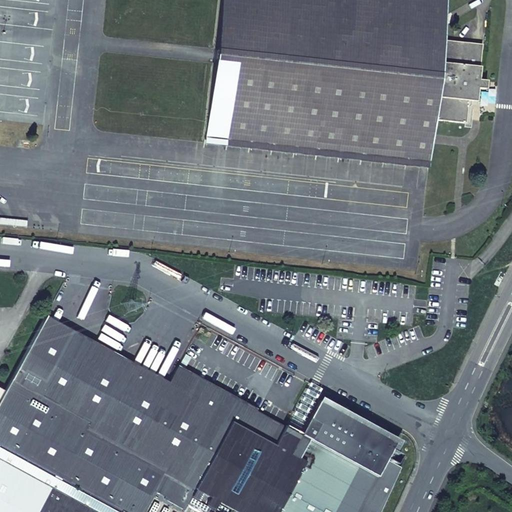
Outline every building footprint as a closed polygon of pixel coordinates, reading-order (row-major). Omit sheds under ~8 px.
[(428,169),(429,161),(433,122),(466,125),(468,103),(469,86),(474,86),(474,90),(476,90),(484,91),(485,82),(477,82),(481,47),(442,42),(446,0),(219,0),(205,139),(405,162),(405,167),(428,169)] [(469,86),(468,103),(475,104),(476,90),(474,90),(474,86),(469,86)] [(405,162),(205,139),(204,144),(405,167),(405,162)] [(69,346),(76,334),(44,317),(38,329),(69,346)] [(0,399),(0,447),(89,495),(119,511),(168,511),(170,508),(161,503),(149,496),(157,481),(162,473),(177,481),(195,491),(209,498),(217,503),(230,510),(234,511),(381,511),(401,467),(396,465),(402,455),(392,449),(395,443),(318,401),(299,436),(298,436),(296,440),(283,432),(285,428),(255,412),(256,410),(177,366),(167,384),(76,334),(69,346),(38,329),(0,399)] [(320,390),(311,385),(287,429),(285,428),(283,432),(296,440),(298,436),(299,436),(309,418),(305,416),(320,390)] [(255,412),(285,428),(288,423),(258,407),(256,410),(255,412)] [(0,460),(90,509),(89,511),(91,511),(118,511),(119,511),(89,495),(88,498),(0,450),(0,460)] [(0,511),(91,511),(89,511),(0,461),(0,511)] [(169,488),(172,489),(177,481),(162,473),(157,481),(169,488)] [(149,496),(161,503),(169,488),(157,481),(149,496)] [(190,499),(195,491),(177,481),(172,489),(190,499)] [(213,510),(217,503),(209,498),(204,506),(213,510)]
